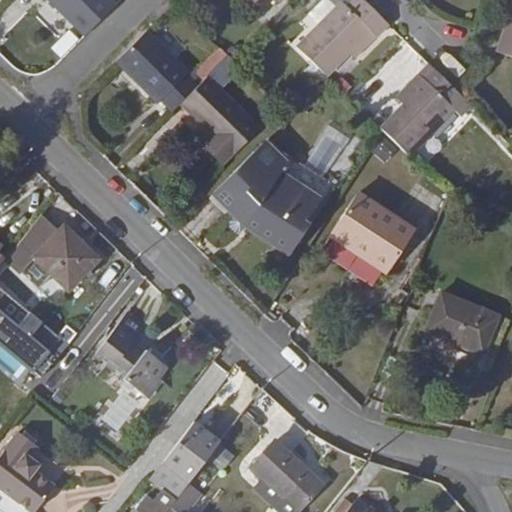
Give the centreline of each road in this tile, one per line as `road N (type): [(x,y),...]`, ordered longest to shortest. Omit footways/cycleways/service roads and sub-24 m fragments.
road 1 (tertiary): [(20,120),(343,420),(465,461)]
road 2 (residential): [(20,120),(146,0)]
